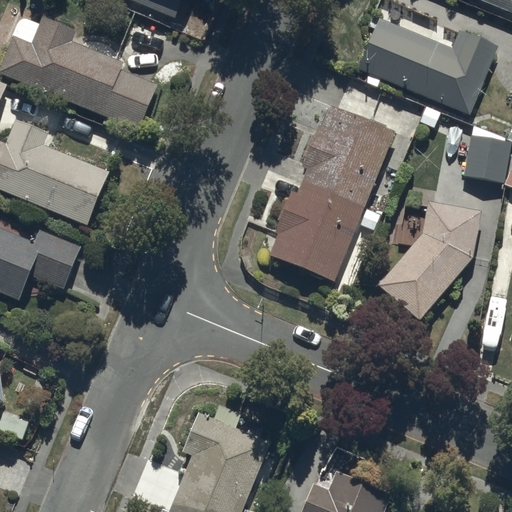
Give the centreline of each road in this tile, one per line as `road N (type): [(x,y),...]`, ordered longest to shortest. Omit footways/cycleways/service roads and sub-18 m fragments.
road 1 (residential): [(162,301),(511,441)]
road 2 (residential): [(162,301),(280,0)]
road 3 (residential): [(162,301),(72,511)]
